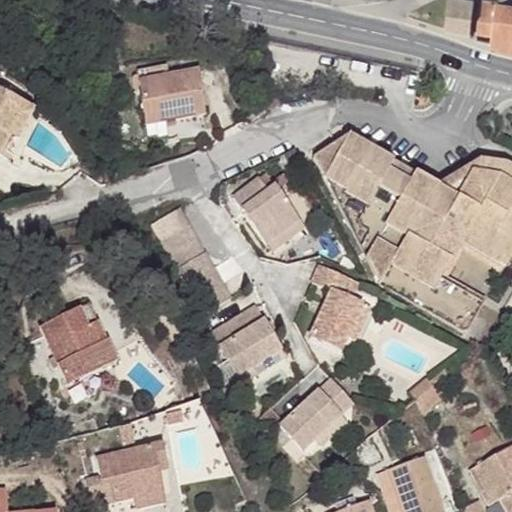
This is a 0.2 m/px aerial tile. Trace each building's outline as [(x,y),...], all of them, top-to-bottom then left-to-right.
[(475,1),(465,0),(450,0),(447,32),(472,34),(475,1)] [(511,6),(483,2),(478,34),(494,37),(493,47),(511,50),(511,6)] [(167,69),(142,72),(164,79),(168,79),(167,69)] [(141,83),(164,79),(142,72),(139,72),(141,83)] [(164,79),(202,93),(200,75),(168,79),(164,79)] [(166,124),(176,123),(206,119),(202,93),(164,79),(141,83),(147,127),(166,124)] [(0,97),(0,150),(6,139),(22,110),(0,97)] [(257,105),(239,116),(246,127),(264,116),(257,105)] [(22,110),(6,139),(16,144),(31,115),(22,110)] [(441,280),(460,246),(467,234),(511,259),(511,256),(511,189),(495,180),(476,178),(422,208),(433,190),(346,140),(311,160),(331,198),(376,286),(462,336),(465,334),(467,332),(483,306),(441,280)] [(476,165),(433,190),(422,208),(476,178),(495,180),(511,189),(511,173),(504,169),(476,165)] [(256,181),(230,200),(264,247),(296,223),(272,190),(266,194),(256,181)] [(149,227),(158,242),(186,226),(178,211),(149,227)] [(300,230),(296,223),(264,247),(268,254),(300,230)] [(186,226),(158,242),(166,257),(194,241),(186,226)] [(503,271),(511,259),(467,234),(460,246),(503,271)] [(194,241),(166,257),(174,272),(202,256),(194,241)] [(174,272),(182,287),(210,271),(202,256),(174,272)] [(337,356),(343,341),(358,309),(347,304),(339,301),(347,284),(317,270),(309,288),(327,296),(307,343),(337,356)] [(210,271),(182,287),(190,303),(219,286),(210,271)] [(339,301),(347,304),(355,287),(347,284),(339,301)] [(190,303),(199,317),(227,301),(219,286),(190,303)] [(88,308),(77,313),(94,349),(105,344),(88,308)] [(358,309),(343,341),(353,346),(368,314),(358,309)] [(252,311),(207,336),(232,380),(246,372),(276,355),(252,311)] [(94,349),(77,313),(40,330),(67,388),(115,365),(105,344),(94,349)] [(281,364),(276,355),(246,372),(251,381),(281,364)] [(298,453),(310,442),(335,419),(349,406),(328,382),(276,429),(298,453)] [(406,398),(412,405),(426,393),(428,391),(422,385),(406,398)] [(435,404),(426,393),(412,405),(417,419),(435,404)] [(342,427),(335,419),(310,442),(317,449),(342,427)] [(162,447),(95,460),(101,488),(111,486),(115,505),(132,501),(134,511),(164,506),(158,475),(168,473),(162,447)] [(511,511),(511,460),(506,450),(467,472),(487,507),(497,502),(502,511),(511,511)] [(434,511),(418,461),(386,472),(399,511),(434,511)] [(101,488),(99,478),(84,482),(90,510),(115,505),(111,486),(101,488)] [(502,511),(497,502),(487,507),(481,511),(502,511)]
